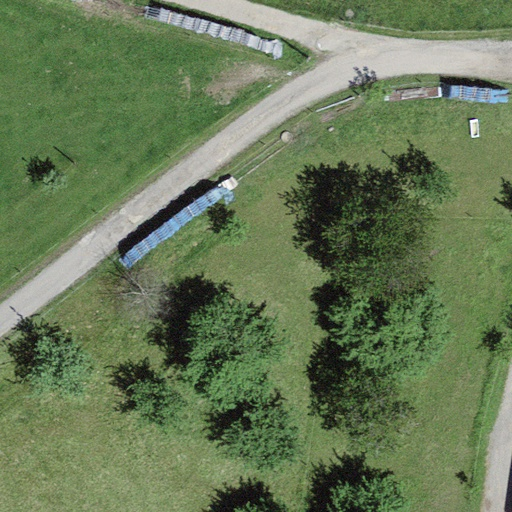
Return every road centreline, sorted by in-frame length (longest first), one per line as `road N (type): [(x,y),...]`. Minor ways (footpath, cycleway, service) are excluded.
road 1 (residential): [(0,324),(321,79),(395,61),(511,63)]
road 2 (track): [(395,61),(198,0)]
